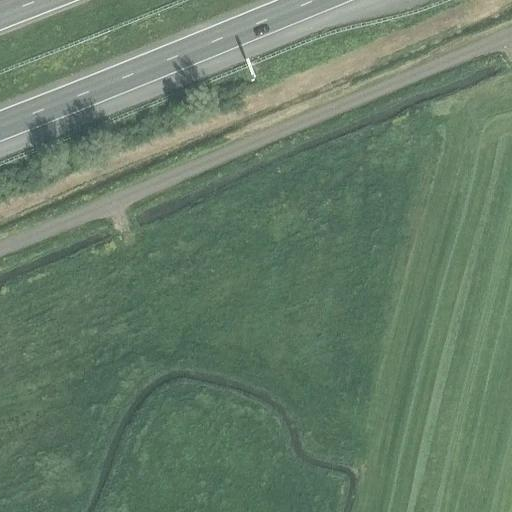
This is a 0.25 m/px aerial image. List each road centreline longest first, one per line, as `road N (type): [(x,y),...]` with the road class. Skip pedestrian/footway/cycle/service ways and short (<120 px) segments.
road 1 (unclassified): [(0,248),(511,33)]
road 2 (motorway): [(0,126),(317,0)]
